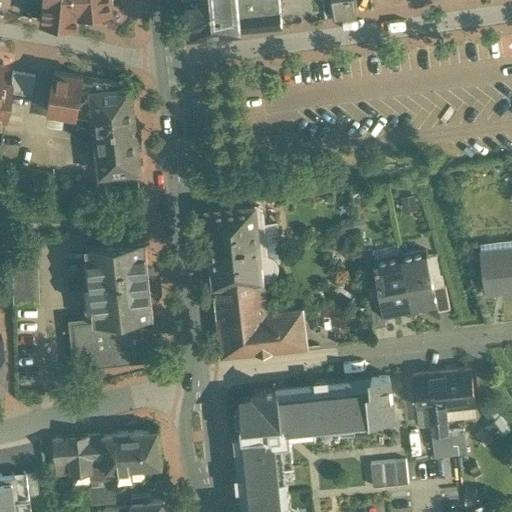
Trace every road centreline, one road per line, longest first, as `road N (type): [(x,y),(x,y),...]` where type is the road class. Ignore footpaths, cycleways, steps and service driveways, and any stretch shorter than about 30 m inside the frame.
road 1 (residential): [(167,57),(511,11)]
road 2 (secondary): [(167,57),(198,374)]
road 3 (residential): [(198,374),(511,333)]
road 4 (residential): [(0,429),(198,374)]
road 5 (residential): [(167,57),(0,31)]
road 6 (secondary): [(198,374),(212,511)]
